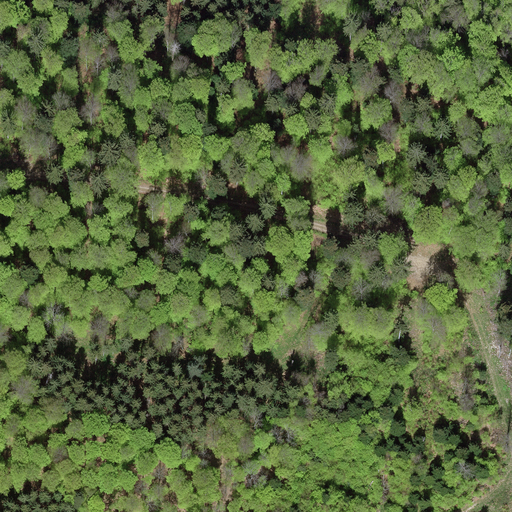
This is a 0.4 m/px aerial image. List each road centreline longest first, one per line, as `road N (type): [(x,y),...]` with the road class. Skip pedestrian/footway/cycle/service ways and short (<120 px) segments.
road 1 (track): [(0,179),(74,178),(202,199),(406,253)]
road 2 (track): [(511,438),(467,296),(406,253)]
